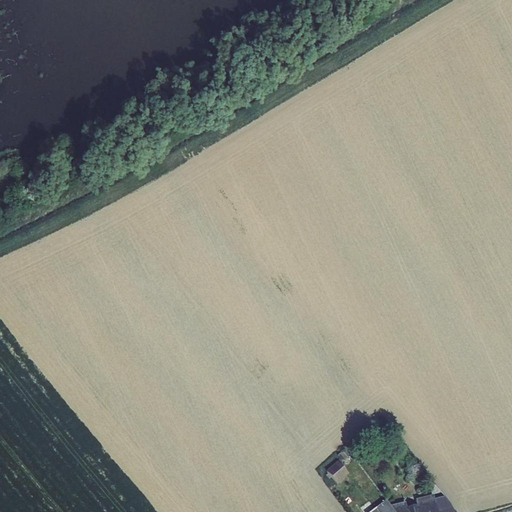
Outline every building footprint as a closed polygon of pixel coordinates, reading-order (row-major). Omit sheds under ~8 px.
[(373,429),(380,438),(388,433),(380,424),(373,429)] [(337,455),(342,462),(350,456),(345,449),(337,455)] [(325,472),(336,483),(348,472),(337,461),(325,472)] [(395,511),(425,511),(437,509),(437,511),(447,511),(445,507),(444,507),(438,499),(434,492),(412,498),(413,502),(405,504),(406,508),(397,511),(395,511)] [(413,502),(412,498),(405,500),(403,497),(392,500),(397,511),(406,508),(405,504),(413,502)] [(395,511),(386,500),(375,508),(377,511),(395,511)]
